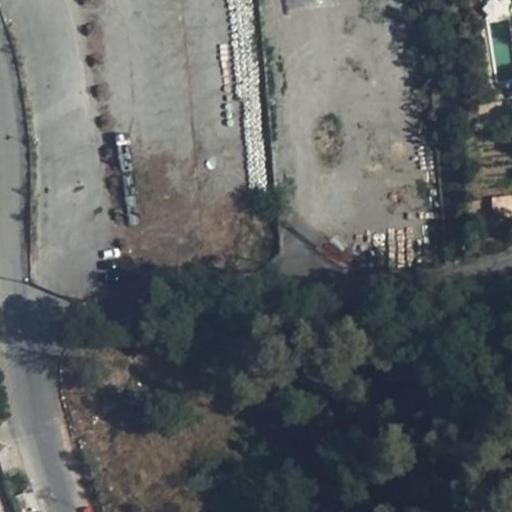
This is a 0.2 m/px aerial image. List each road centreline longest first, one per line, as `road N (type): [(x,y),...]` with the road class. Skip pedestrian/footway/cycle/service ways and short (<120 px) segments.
road 1 (unknown): [(10,301),(422,278),(511,259)]
road 2 (residential): [(31,423),(10,301),(0,76)]
